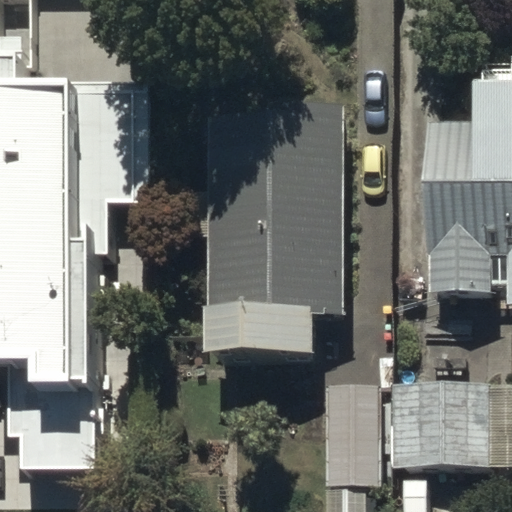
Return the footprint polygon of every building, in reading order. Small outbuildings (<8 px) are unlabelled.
[(481,135),(432,135),(432,305),(496,305),(496,294),(510,294),(510,316),(511,316),(511,68),(481,68),(481,135)] [(4,109),(0,109),(0,385),(17,385),(17,449),(28,449),(28,480),(103,480),(103,265),(113,265),(113,216),(157,216),(158,92),(34,92),(34,75),(4,75),(4,109)] [(212,247),(211,370),(315,370),(315,328),(348,328),(347,119),(273,119),(273,133),(211,133),(212,204),(197,204),(197,247),(212,247)] [(511,393),(396,393),(395,478),(406,478),(405,511),(428,511),(429,477),(511,478),(511,393)] [(383,395),(329,395),(329,511),(367,511),(368,495),(383,495),(383,395)]
